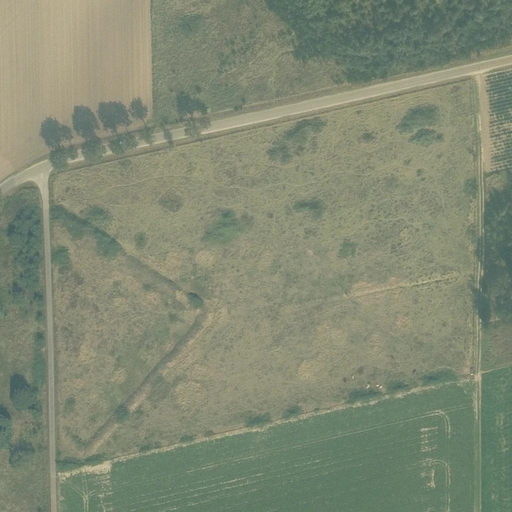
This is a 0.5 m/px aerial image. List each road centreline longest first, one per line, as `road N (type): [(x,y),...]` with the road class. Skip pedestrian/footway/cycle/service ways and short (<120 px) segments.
road 1 (unclassified): [(41,167),(511,59)]
road 2 (track): [(476,67),(475,511)]
road 3 (unclassified): [(53,511),(41,167)]
